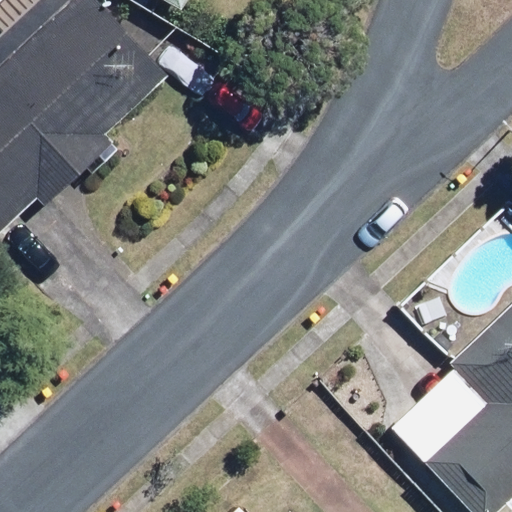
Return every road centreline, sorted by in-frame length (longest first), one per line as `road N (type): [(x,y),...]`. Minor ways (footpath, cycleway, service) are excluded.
road 1 (residential): [(6,511),(395,138)]
road 2 (residential): [(511,25),(395,138)]
road 3 (residential): [(395,138),(433,0)]
